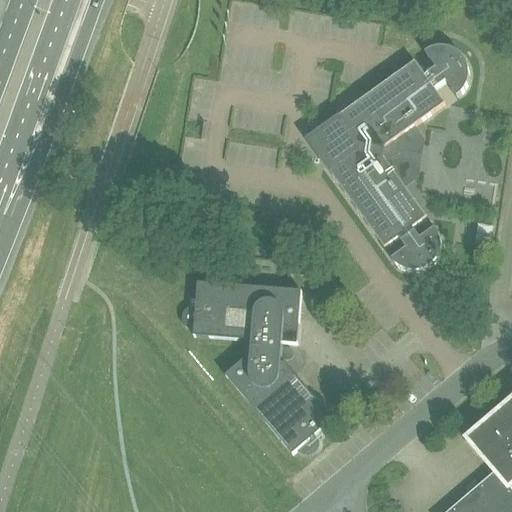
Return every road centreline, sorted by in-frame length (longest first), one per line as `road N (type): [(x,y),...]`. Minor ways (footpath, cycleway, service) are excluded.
road 1 (primary): [(0,240),(99,0)]
road 2 (unclassified): [(331,496),(511,349)]
road 3 (primary): [(0,205),(75,0)]
